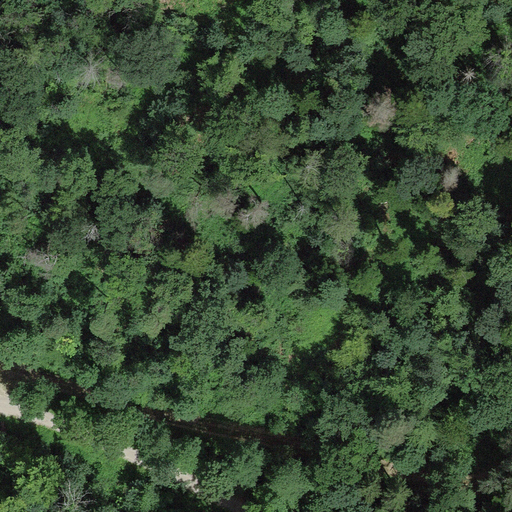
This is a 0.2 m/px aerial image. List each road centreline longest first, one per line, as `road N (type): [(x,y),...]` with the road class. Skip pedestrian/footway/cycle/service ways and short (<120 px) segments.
road 1 (track): [(0,373),(417,477),(489,479),(511,465)]
road 2 (track): [(243,511),(127,450),(0,403)]
